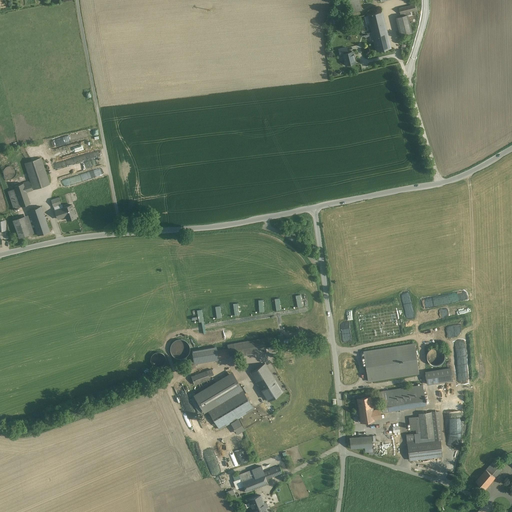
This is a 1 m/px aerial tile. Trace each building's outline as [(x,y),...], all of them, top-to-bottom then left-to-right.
[(347,5),(346,3),(344,1),(341,0),(339,1),(337,2),(335,4),(334,6),(335,9),(336,11),(338,13),(340,14),(343,14),(345,12),(347,10),(348,8),(347,5)] [(358,0),(355,1),(355,0),(349,0),(352,12),(361,10),(360,6),(358,0)] [(414,4),(399,8),(400,14),(407,12),(416,10),(414,4)] [(382,12),(368,15),(372,32),(386,29),(382,12)] [(338,14),(328,16),(329,25),(339,23),(338,14)] [(401,17),(396,18),(401,35),(411,33),(410,28),(407,15),(401,17)] [(372,32),(369,33),(370,40),(374,39),(377,51),(390,48),(386,29),(372,32)] [(352,52),(343,54),(345,61),(344,62),(345,64),(346,65),(355,63),(352,52)] [(81,142),(52,152),(54,159),(84,149),(81,142)] [(41,158),(25,163),(31,181),(34,189),(50,184),(41,158)] [(4,174),(5,177),(7,178),(10,179),(12,178),(14,177),(16,175),(16,173),(16,170),(15,168),(13,167),(11,166),(9,166),(6,167),(4,169),(3,172),(4,174)] [(34,189),(31,181),(23,183),(25,190),(26,192),(34,189)] [(23,183),(15,186),(15,189),(17,193),(25,190),(23,183)] [(17,193),(15,189),(8,191),(14,209),(22,207),(17,193)] [(25,190),(17,193),(22,207),(30,204),(26,192),(25,190)] [(59,198),(51,200),(54,207),(61,204),(59,200),(59,198)] [(72,205),(63,208),(55,211),(58,219),(66,216),(66,215),(68,215),(70,219),(76,217),(72,205)] [(49,232),(41,207),(30,210),(32,219),(35,226),(38,236),(49,232)] [(24,217),(13,221),(19,238),(30,234),(24,217)] [(216,351),(218,359),(266,350),(264,338),(228,345),(228,348),(216,351)] [(187,340),(176,341),(176,346),(177,358),(189,357),(187,340)] [(414,344),(364,352),(368,381),(419,373),(414,344)] [(427,359),(428,362),(431,364),(434,366),(438,365),(441,364),(444,362),(445,358),(445,354),(443,351),(440,348),(437,347),(433,348),(430,349),(428,352),(427,355),(427,359)] [(282,392),(265,364),(250,373),(268,401),(282,392)] [(237,366),(214,380),(220,391),(243,377),(237,366)] [(450,368),(425,372),(427,384),(452,380),(450,368)] [(212,369),(191,376),(195,385),(211,379),(210,377),(214,375),(212,369)] [(209,393),(209,390),(209,388),(207,385),(205,384),(202,384),(200,384),(198,386),(196,388),(196,390),(196,393),(198,395),(200,396),(203,397),(205,396),(207,395),(209,393)] [(422,385),(379,392),(381,402),(382,402),(381,402),(404,398),(405,408),(423,406),(426,405),(422,385)] [(242,390),(208,410),(219,429),(254,409),(242,390)] [(179,395),(194,427),(199,425),(197,421),(199,421),(186,392),(179,395)] [(371,397),(357,399),(358,407),(361,423),(374,420),(373,410),(371,397)] [(404,398),(381,402),(382,402),(383,412),(405,408),(404,398)] [(380,409),(373,410),(374,420),(382,418),(380,409)] [(439,411),(431,412),(434,436),(434,440),(435,440),(440,440),(442,439),(439,411)] [(422,438),(434,436),(431,412),(419,414),(421,433),(422,438)] [(233,422),(239,434),(247,430),(240,418),(233,422)] [(391,422),(384,423),(386,439),(393,438),(391,422)] [(384,423),(375,424),(377,441),(386,439),(384,423)] [(407,435),(407,441),(415,440),(422,439),(422,438),(421,433),(407,435)] [(372,436),(350,438),(351,448),(365,447),(373,447),(372,436)] [(393,442),(381,444),(383,459),(395,458),(401,457),(398,438),(393,438),(393,442)] [(434,440),(415,443),(415,440),(407,441),(410,460),(442,456),(440,440),(435,440),(434,440)] [(261,465),(244,472),(247,479),(264,473),(261,465)] [(280,466),(264,473),(266,479),(282,473),(280,466)] [(496,477),(486,470),(476,482),(485,490),(496,477)] [(244,472),(236,475),(241,488),(244,487),(241,481),(247,479),(244,472)] [(247,479),(241,481),(244,487),(246,492),(268,484),(266,479),(264,473),(247,479)] [(249,500),(252,508),(264,503),(261,495),(249,500)] [(264,503),(252,508),(253,511),(267,511),(266,508),(269,506),(268,502),(264,503)]
